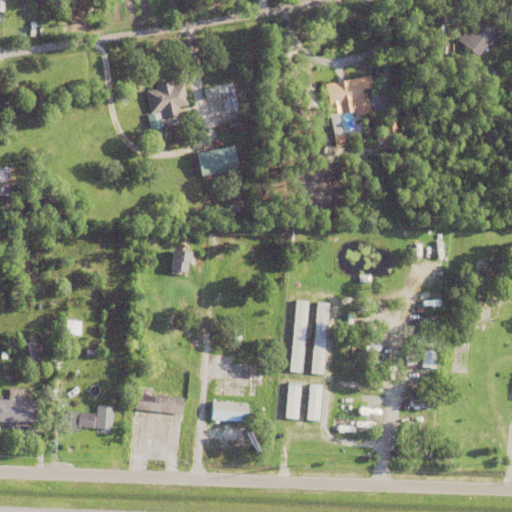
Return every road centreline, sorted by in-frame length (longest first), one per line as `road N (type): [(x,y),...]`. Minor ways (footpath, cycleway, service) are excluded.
road 1 (residential): [(0,53),(326,0)]
road 2 (residential): [(197,479),(207,348)]
